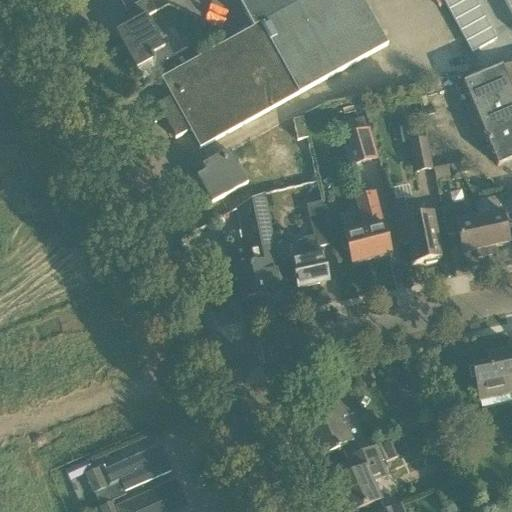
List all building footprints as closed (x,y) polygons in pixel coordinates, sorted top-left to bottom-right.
[(154,62),(163,78),(199,58),(192,46),(173,56),(167,45),(163,47),(145,16),(155,11),(149,0),(142,0),(124,11),(131,24),(117,32),(124,45),(123,46),(137,71),(154,62)] [(160,80),(161,80),(170,98),(156,105),(175,140),(189,132),(199,150),(299,95),(388,46),(362,0),(303,0),(278,14),(253,28),(199,58),(163,78),(160,80)] [(237,0),(253,28),(278,14),(303,0),(237,0)] [(474,0),(441,0),(471,54),(496,40),(474,0)] [(511,66),(502,68),(463,84),(471,103),(486,139),(497,168),(511,161),(511,92),(508,84),(511,83),(511,66)] [(0,511),(0,444),(147,370),(0,82),(0,511)] [(471,103),(464,106),(479,142),(486,139),(471,103)] [(339,137),(348,168),(378,160),(369,129),(366,130),(363,118),(342,124),(345,136),(339,137)] [(431,170),(425,140),(409,143),(415,173),(431,170)] [(196,178),(211,205),(247,185),(229,152),(201,167),(205,173),(196,178)] [(343,231),(343,233),(342,238),(344,249),(348,253),(351,265),(389,255),(373,194),(355,198),(363,226),(343,231)] [(237,209),(245,246),(246,251),(272,245),(262,195),(237,209)] [(490,216),(479,218),(486,256),(496,254),(495,248),(508,245),(503,225),(511,223),(511,205),(510,196),(487,200),(490,216)] [(303,238),(303,242),(307,258),(292,261),(297,289),(327,283),(322,256),(321,256),(319,248),(331,245),(329,236),(322,202),(306,206),(313,236),(303,238)] [(391,206),(394,222),(399,246),(408,245),(412,265),(425,262),(425,265),(436,263),(436,260),(441,259),(432,216),(418,219),(414,202),(391,206)] [(440,210),(441,212),(445,236),(458,234),(462,254),(475,252),(477,258),(486,256),(479,218),(467,220),(464,205),(440,210)] [(278,271),(273,249),(272,245),(246,251),(245,246),(231,249),(241,301),(269,295),(265,274),(278,271)] [(511,395),(511,350),(486,356),(489,369),(473,372),(479,402),(511,395)] [(409,381),(398,385),(400,390),(408,393),(413,391),(409,381)] [(345,392),(321,403),(327,415),(311,422),(316,432),(312,434),(322,457),(339,450),(338,448),(351,442),(341,419),(355,413),(345,392)] [(389,441),(374,447),(346,460),(352,474),(333,483),(345,511),(355,511),(380,501),(372,483),(387,476),(381,463),(384,462),(385,464),(396,459),(389,441)] [(102,472),(109,487),(117,483),(122,493),(170,472),(160,447),(102,472)] [(106,489),(97,469),(85,475),(94,494),(106,489)] [(114,506),(116,511),(176,511),(186,508),(174,480),(114,506)] [(115,511),(112,503),(100,508),(101,511),(115,511)]
